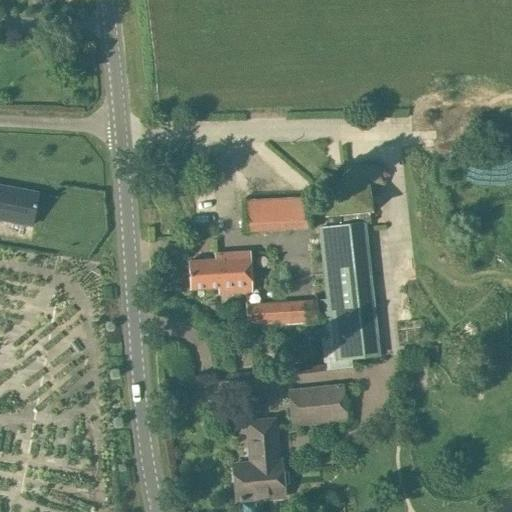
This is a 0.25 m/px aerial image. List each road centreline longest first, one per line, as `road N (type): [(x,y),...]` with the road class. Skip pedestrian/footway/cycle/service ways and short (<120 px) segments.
road 1 (tertiary): [(158,511),(117,125)]
road 2 (tertiary): [(117,125),(105,0)]
